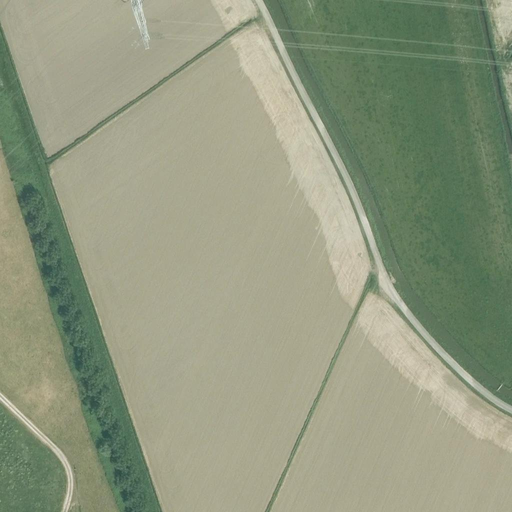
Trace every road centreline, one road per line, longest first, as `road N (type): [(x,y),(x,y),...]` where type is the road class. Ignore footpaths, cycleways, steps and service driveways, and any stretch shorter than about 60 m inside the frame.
road 1 (unclassified): [(511,411),(455,368),(406,312),(259,0)]
road 2 (track): [(0,399),(68,465),(76,511)]
